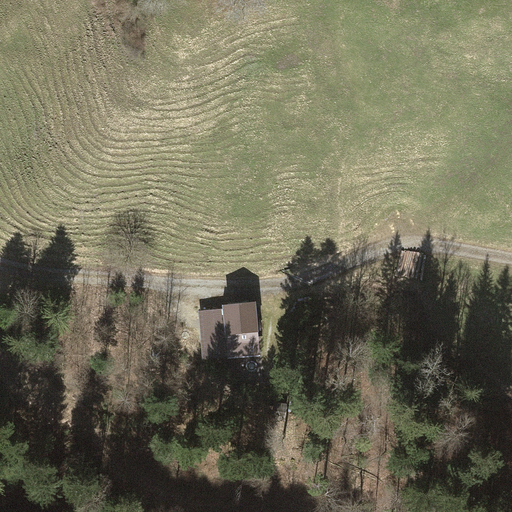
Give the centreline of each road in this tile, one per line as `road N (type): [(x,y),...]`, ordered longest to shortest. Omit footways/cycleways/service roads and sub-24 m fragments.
road 1 (track): [(0,268),(276,292),(378,258),(441,251),(511,262)]
road 2 (track): [(237,511),(149,491),(99,429),(55,409),(0,353)]
